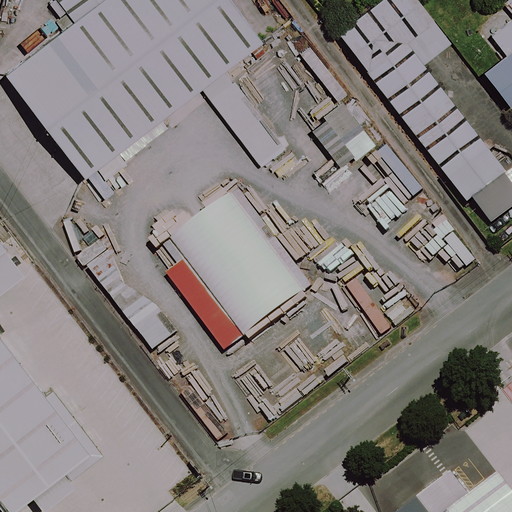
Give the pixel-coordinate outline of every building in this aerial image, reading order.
[(244,48),(206,0),(97,0),(61,27),(0,74),(0,93),(69,183),(244,48)] [(39,0),(61,27),(97,0),(39,0)] [(432,50),(393,0),(371,0),(322,38),(452,207),(459,202),(475,223),(510,196),(410,67),(432,50)] [(511,10),(511,0),(492,0),(505,16),(511,10)] [(511,41),(470,74),(499,112),(511,101),(511,41)] [(363,126),(342,144),(356,160),(377,143),(363,126)] [(112,198),(97,176),(85,185),(100,206),(112,198)] [(173,335),(107,251),(87,267),(153,351),(173,335)] [(0,508),(80,447),(0,342),(0,293),(16,281),(0,259),(0,508)] [(394,511),(511,511),(511,483),(500,468),(468,491),(451,469),(394,511)]
